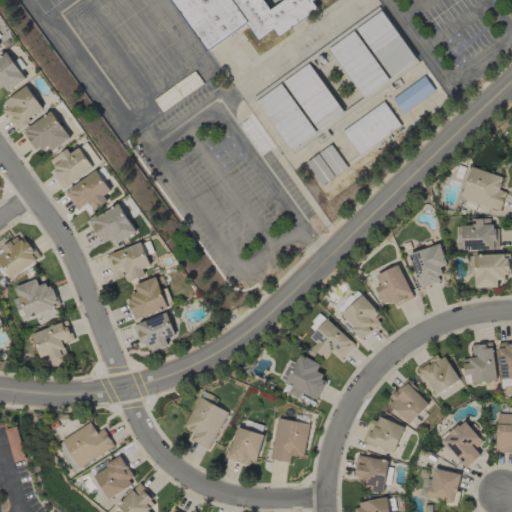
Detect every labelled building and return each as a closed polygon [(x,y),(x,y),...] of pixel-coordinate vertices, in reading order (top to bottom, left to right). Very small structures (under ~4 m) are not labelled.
[(170,0),(205,52),(248,24),(258,40),(275,29),(277,32),(325,0),(170,0)] [(357,31),(330,48),(361,97),(416,62),(384,11),(356,29),(357,31)] [(0,87),(4,85),(8,91),(26,80),(10,52),(0,58),(0,87)] [(283,81),(284,83),(257,100),(288,149),(343,114),(311,64),(283,81)] [(392,96),(400,113),(435,94),(426,78),(392,96)] [(17,128),(44,109),(27,86),(1,104),(17,128)] [(401,127),(384,102),(342,131),(359,156),(401,127)] [(71,139),(53,112),(23,131),(36,152),(48,144),(52,151),(71,139)] [(305,161),(319,186),(347,170),(333,145),(305,161)] [(68,149),(51,160),(57,169),(52,173),(63,189),(94,168),(79,147),(71,153),(68,149)] [(499,191),(503,176),(469,168),(461,200),(501,210),(505,192),(499,191)] [(76,210),(88,203),(93,211),(108,202),(104,195),(111,192),(98,171),(65,191),(76,210)] [(136,234),(122,205),(90,219),(102,244),(114,238),(116,243),(136,234)] [(463,251),(494,250),(494,219),(471,219),(471,225),(463,225),(463,251)] [(0,248),(0,262),(8,278),(39,261),(24,235),(0,248)] [(151,267),(143,243),(120,250),(121,254),(107,259),(115,280),(127,276),(128,281),(145,275),(143,269),(151,267)] [(440,267),(446,266),(441,245),(409,253),(418,286),(444,280),(440,267)] [(475,288),(498,287),(497,280),(508,280),(507,255),(474,256),(475,288)] [(384,307),(412,294),(398,265),(375,275),(380,286),(375,288),(384,307)] [(135,285),(138,295),(127,299),(134,320),(168,308),(156,277),(135,285)] [(15,288),(28,319),(59,305),(48,282),(39,286),(36,279),(15,288)] [(384,319),(361,295),(340,315),(362,339),(384,319)] [(12,300),(22,322),(28,319),(18,297),(12,300)] [(175,336),(168,313),(136,323),(145,353),(169,346),(167,339),(175,336)] [(326,319),(319,314),(308,327),(315,332),(326,319)] [(356,344),(326,319),(310,338),(317,343),(312,349),(325,360),(332,352),(342,361),(356,344)] [(40,358),(49,355),(51,361),(66,355),(63,344),(72,341),(65,322),(31,334),(40,358)] [(472,384),(496,381),(493,343),(471,345),(472,358),(462,359),(464,375),(471,374),(472,384)] [(433,395),(459,382),(444,353),(418,367),(433,395)] [(320,364),(300,354),(293,369),(287,366),(280,380),(291,386),(288,394),(298,399),(302,392),(315,398),(326,376),(317,372),(320,364)] [(429,405),(406,381),(395,392),(398,395),(389,404),(409,424),(429,405)] [(191,440),(210,449),(228,412),(199,397),(184,428),(194,433),(191,440)] [(496,452),(511,452),(511,414),(497,414),(496,452)] [(373,416),(363,441),(394,453),(404,428),(373,416)] [(270,460),(290,463),(291,456),(304,458),(310,424),(277,419),(270,460)] [(465,468),(481,456),(475,447),(481,442),(465,421),(442,439),(465,468)] [(62,439),(79,468),(115,447),(104,430),(97,434),(91,422),(62,439)] [(7,429),(13,463),(25,460),(18,426),(7,429)] [(263,435),(236,427),(226,459),(253,467),(263,435)] [(382,493),(389,461),(358,455),(353,481),(367,483),(366,489),(382,493)] [(136,481),(121,457),(93,474),(107,498),(136,481)] [(453,504),(461,475),(434,468),(427,497),(453,504)] [(151,511),(146,506),(154,498),(140,483),(117,505),(122,511),(151,511)] [(389,511),(387,498),(355,503),(356,511),(389,511)]
